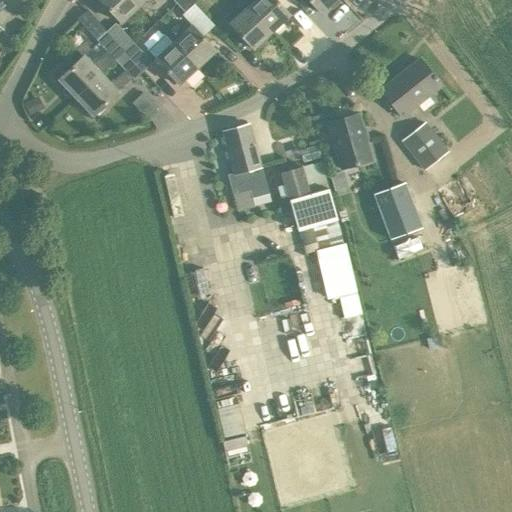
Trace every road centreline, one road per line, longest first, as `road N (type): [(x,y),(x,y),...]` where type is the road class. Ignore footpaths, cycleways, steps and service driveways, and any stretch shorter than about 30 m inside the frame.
road 1 (residential): [(0,126),(57,160),(124,151),(294,80),(399,0)]
road 2 (tertiary): [(88,511),(38,294),(0,223)]
road 3 (residential): [(0,115),(61,0)]
